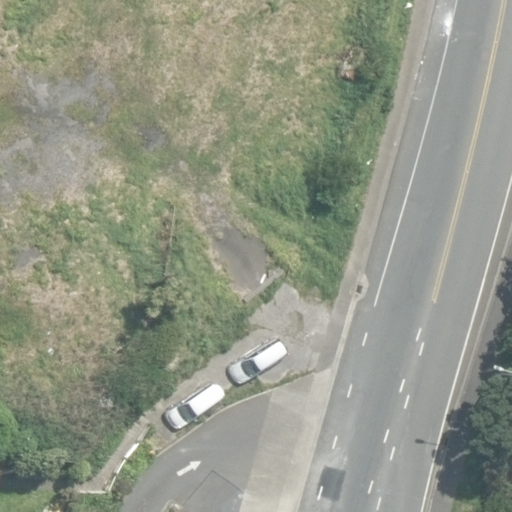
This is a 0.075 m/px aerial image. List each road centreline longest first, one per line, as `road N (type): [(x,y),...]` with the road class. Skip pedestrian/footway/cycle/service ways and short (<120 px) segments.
road 1 (tertiary): [(485,0),(469,113),(363,450)]
road 2 (residential): [(363,450),(239,454)]
road 3 (residential): [(239,454),(197,460),(163,479),(140,511)]
